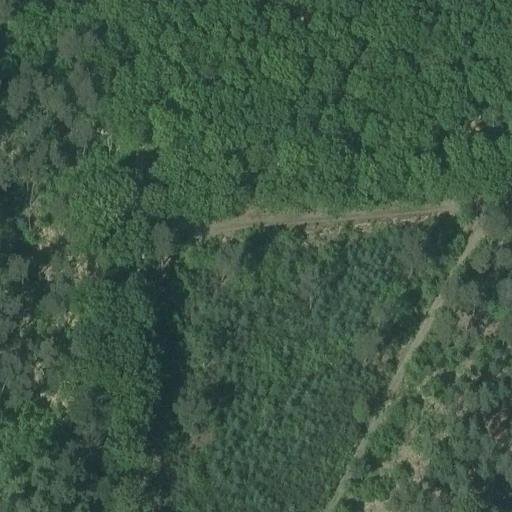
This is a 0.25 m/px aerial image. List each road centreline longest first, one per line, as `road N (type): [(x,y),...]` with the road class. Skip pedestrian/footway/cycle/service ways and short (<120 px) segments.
road 1 (track): [(138,511),(142,0)]
road 2 (track): [(324,511),(492,201),(511,200)]
road 3 (track): [(492,201),(140,234)]
